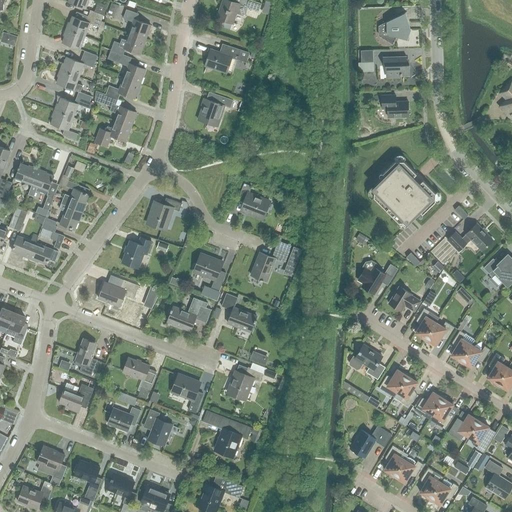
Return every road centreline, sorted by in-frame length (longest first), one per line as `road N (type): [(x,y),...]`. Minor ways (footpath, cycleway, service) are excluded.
road 1 (unclassified): [(511,211),(446,135),(435,0)]
road 2 (residential): [(511,411),(357,317)]
road 3 (residential): [(213,366),(55,303)]
road 4 (unclassified): [(152,165),(171,112),(189,0)]
road 5 (unclassified): [(55,303),(152,165)]
road 6 (residential): [(180,477),(28,418)]
